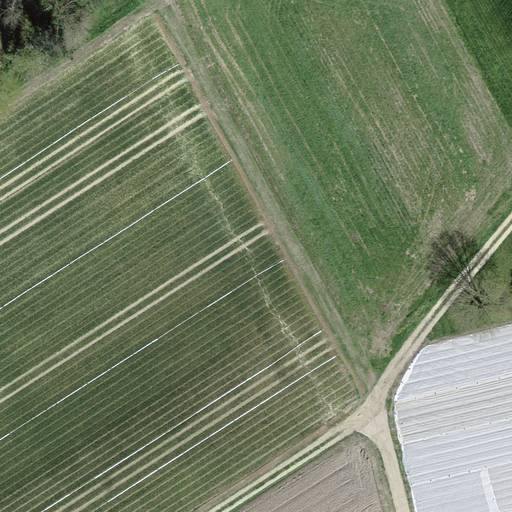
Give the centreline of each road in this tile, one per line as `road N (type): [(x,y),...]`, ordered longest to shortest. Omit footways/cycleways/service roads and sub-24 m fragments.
road 1 (track): [(398,511),(367,414),(408,348),(511,226)]
road 2 (track): [(216,511),(367,414)]
